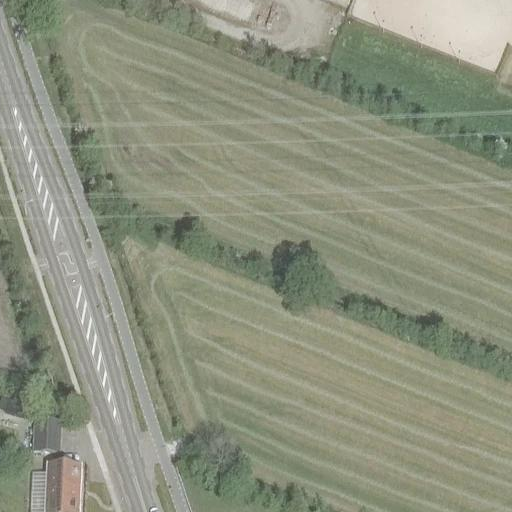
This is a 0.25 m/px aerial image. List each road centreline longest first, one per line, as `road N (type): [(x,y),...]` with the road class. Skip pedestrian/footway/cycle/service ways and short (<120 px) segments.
road 1 (primary): [(128,460),(129,431),(81,265),(16,85),(0,67)]
road 2 (primary): [(0,95),(110,435),(128,460)]
